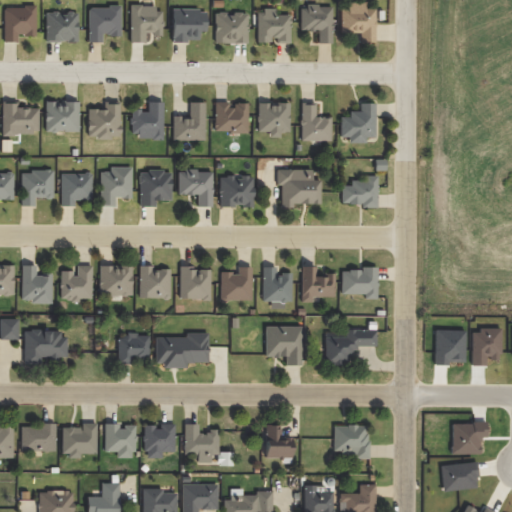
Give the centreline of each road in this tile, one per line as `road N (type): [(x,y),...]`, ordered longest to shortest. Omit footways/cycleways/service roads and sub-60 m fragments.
road 1 (residential): [(511,236),(0,234)]
road 2 (residential): [(405,511),(406,0)]
road 3 (residential): [(511,393),(0,393)]
road 4 (residential): [(0,70),(406,72)]
